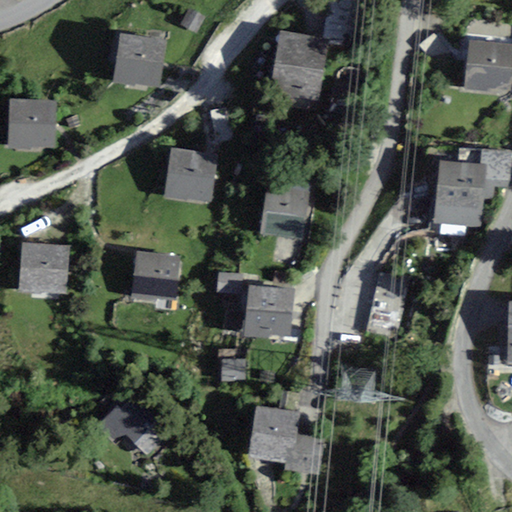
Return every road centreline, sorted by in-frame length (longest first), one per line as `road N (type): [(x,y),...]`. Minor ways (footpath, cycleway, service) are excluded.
road 1 (residential): [(315,394),(319,299),(374,176),(408,0)]
road 2 (residential): [(0,209),(74,175),(178,109),(271,0)]
road 3 (residential): [(511,469),(474,418),(462,369),(466,321),(511,204)]
